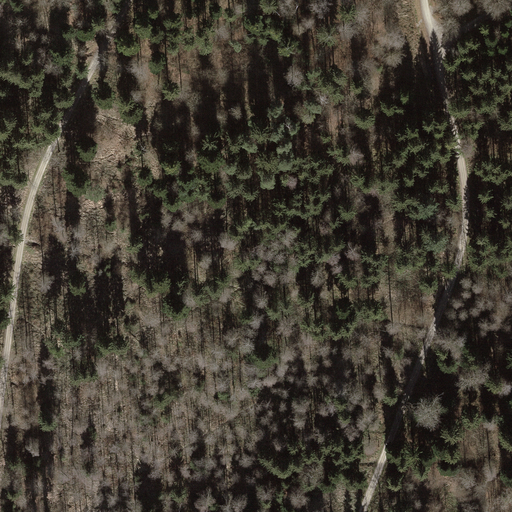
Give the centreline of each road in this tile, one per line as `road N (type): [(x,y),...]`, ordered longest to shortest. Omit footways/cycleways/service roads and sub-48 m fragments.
road 1 (track): [(437,53),(462,175),(462,249),(361,511)]
road 2 (track): [(0,440),(22,229),(65,108),(126,0)]
